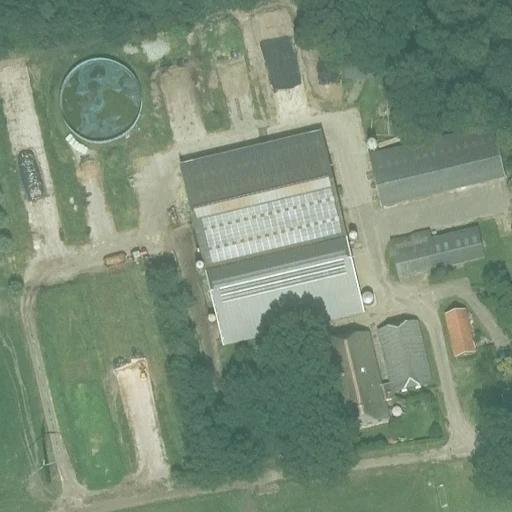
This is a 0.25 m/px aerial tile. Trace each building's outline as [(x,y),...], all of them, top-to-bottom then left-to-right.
[(185,104),(182,65),(157,67),(159,105),(185,104)] [(199,132),(194,102),(162,108),(167,134),(169,133),(173,159),(203,154),(199,132)] [(493,127),(369,156),(382,209),(505,179),(493,127)] [(363,312),(340,212),(322,139),(183,172),(200,245),(224,346),(363,312)] [(430,241),(429,234),(390,243),(400,280),(484,260),(477,230),(430,241)] [(43,297),(58,381),(85,377),(70,292),(43,297)] [(454,360),(476,354),(466,310),(444,316),(454,360)] [(381,388),(368,335),(321,346),(342,432),(389,420),(384,403),(395,400),(393,394),(432,385),(417,323),(378,333),(391,385),(381,388)] [(132,325),(115,328),(121,353),(137,349),(132,325)] [(290,353),(253,362),(268,422),(304,414),(290,353)] [(119,358),(120,378),(141,378),(140,357),(119,358)] [(79,478),(110,472),(95,400),(63,407),(79,478)]
